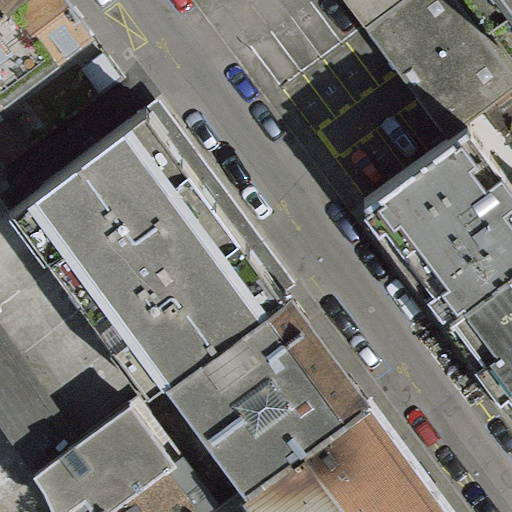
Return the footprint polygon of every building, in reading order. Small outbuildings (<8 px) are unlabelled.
[(0,0),(0,9),(12,0),(0,0)] [(70,0),(12,0),(0,9),(0,95),(92,28),(70,0)] [(348,0),(369,27),(404,0),(348,0)] [(511,89),(511,42),(480,0),(404,0),(369,27),(453,138),(471,124),(469,121),(511,89)] [(511,0),(480,0),(511,42),(511,0)] [(511,93),(490,110),(511,138),(511,136),(511,93)] [(12,208),(148,389),(172,372),(288,291),(150,106),(12,208)] [(511,270),(511,177),(471,124),(453,138),(368,199),(455,313),(511,270)] [(0,322),(79,438),(139,396),(148,389),(12,208),(3,197),(0,198),(0,322)] [(511,270),(455,313),(511,390),(511,270)] [(368,400),(288,291),(172,372),(253,482),(368,400)] [(79,438),(0,322),(0,415),(37,468),(79,438)] [(139,396),(79,438),(37,468),(45,482),(59,511),(60,511),(87,493),(101,511),(168,465),(183,455),(139,396)] [(450,511),(368,400),(253,482),(249,486),(269,511),(450,511)] [(211,511),(221,505),(183,455),(168,465),(202,511),(211,511)] [(202,511),(168,465),(101,511),(202,511)] [(269,511),(249,486),(221,505),(211,511),(269,511)]
